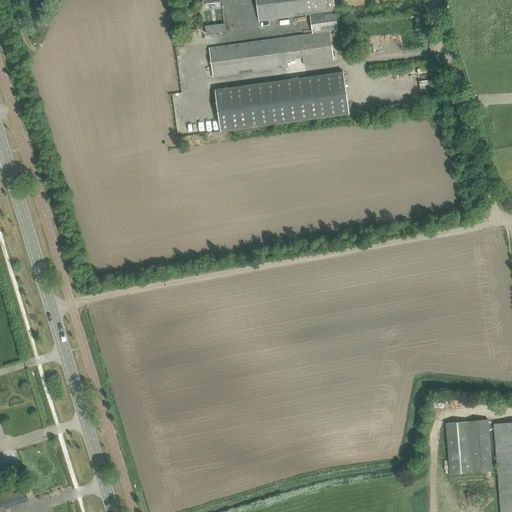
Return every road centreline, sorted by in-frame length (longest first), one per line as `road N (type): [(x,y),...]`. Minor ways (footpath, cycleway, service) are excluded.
road 1 (track): [(511,262),(505,222),(494,216),(490,223),(51,308)]
road 2 (tertiary): [(113,511),(0,141)]
road 3 (residential): [(494,216),(425,0)]
